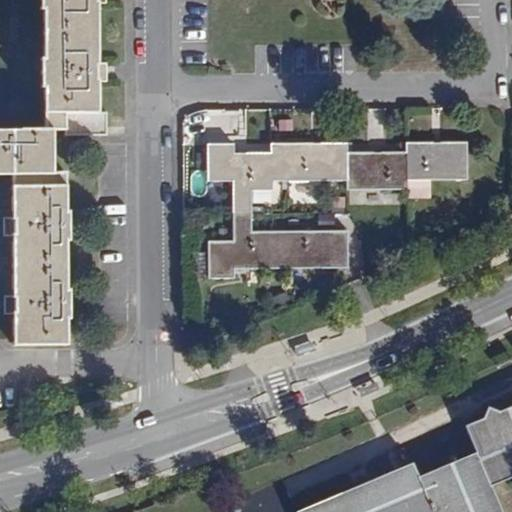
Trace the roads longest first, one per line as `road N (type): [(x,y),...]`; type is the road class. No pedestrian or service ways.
road 1 (residential): [(147,91),(473,84),(487,52),(487,0)]
road 2 (residential): [(147,91),(155,417)]
road 3 (tertiary): [(166,449),(393,352)]
road 4 (tertiary): [(393,352),(155,417)]
road 5 (tertiary): [(0,492),(166,449)]
road 6 (tertiary): [(155,417),(0,463)]
road 7 (tertiary): [(393,352),(511,294)]
